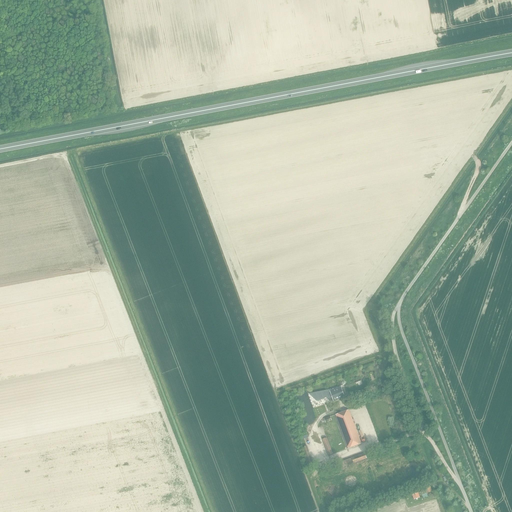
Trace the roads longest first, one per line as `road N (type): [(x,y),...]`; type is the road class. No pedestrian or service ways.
road 1 (trunk): [(0,149),(511,52)]
road 2 (unclassified): [(460,486),(397,307),(511,142)]
road 3 (track): [(423,431),(395,353),(397,307)]
